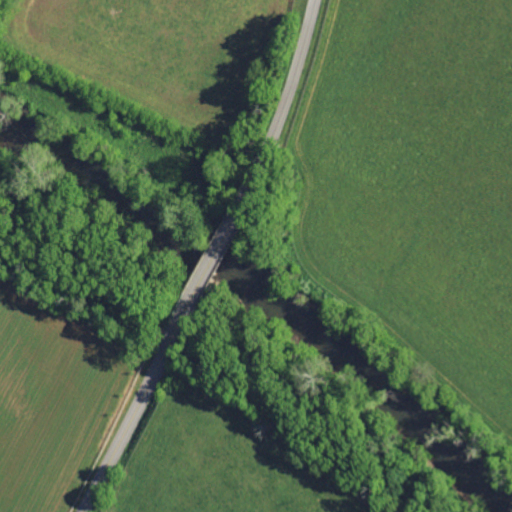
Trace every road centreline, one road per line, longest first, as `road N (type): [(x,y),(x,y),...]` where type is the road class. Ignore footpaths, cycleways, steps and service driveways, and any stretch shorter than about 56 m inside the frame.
road 1 (residential): [(88,511),(196,295)]
road 2 (residential): [(246,202),(276,138),(317,0)]
